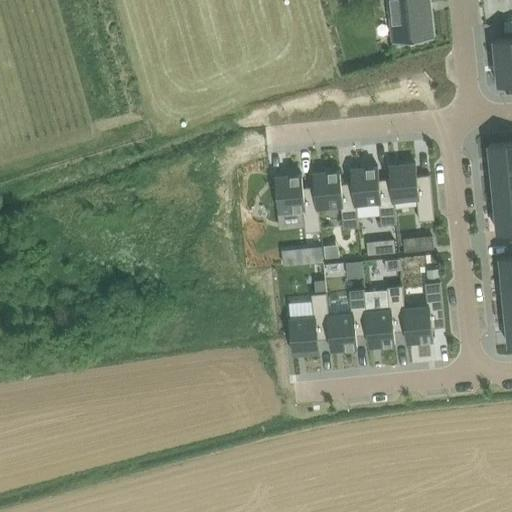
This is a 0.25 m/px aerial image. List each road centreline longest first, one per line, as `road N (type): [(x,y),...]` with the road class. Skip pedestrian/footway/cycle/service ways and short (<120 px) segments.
road 1 (residential): [(478,375),(454,131)]
road 2 (residential): [(275,150),(454,131)]
road 3 (residential): [(312,391),(478,375)]
